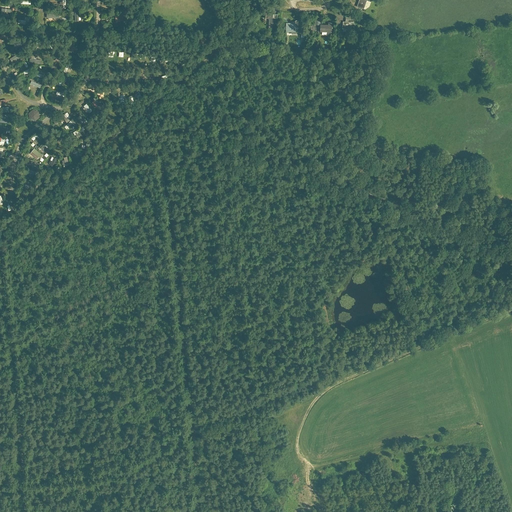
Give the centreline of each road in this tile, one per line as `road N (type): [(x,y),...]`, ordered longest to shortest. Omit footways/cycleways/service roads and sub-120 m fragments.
road 1 (track): [(511,310),(326,389),(304,420),(301,459),(313,467),(355,461),(378,468),(420,511)]
road 2 (track): [(130,124),(0,231)]
